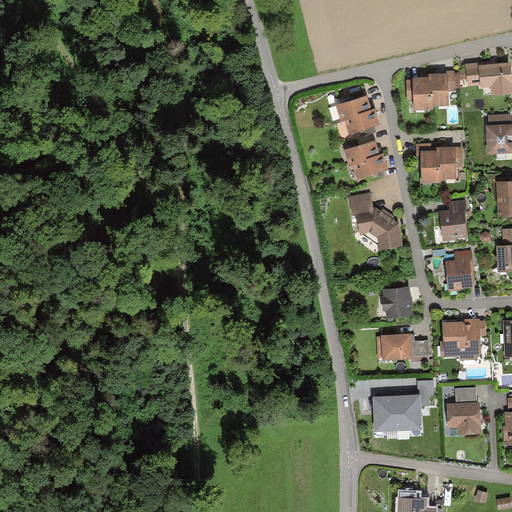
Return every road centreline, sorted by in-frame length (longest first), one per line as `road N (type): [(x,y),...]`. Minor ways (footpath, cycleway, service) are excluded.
road 1 (track): [(153,0),(179,103),(170,252),(196,436),(196,511)]
road 2 (residential): [(274,93),(319,276),(349,457)]
road 3 (track): [(30,0),(150,184),(170,252)]
road 4 (residential): [(421,283),(381,68)]
road 5 (residential): [(511,481),(349,457)]
road 6 (residential): [(381,68),(511,40)]
